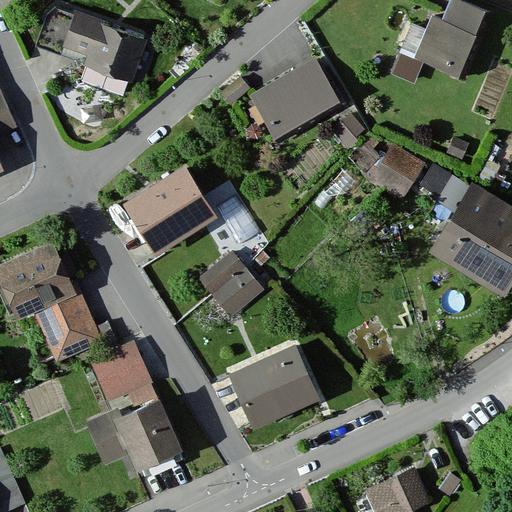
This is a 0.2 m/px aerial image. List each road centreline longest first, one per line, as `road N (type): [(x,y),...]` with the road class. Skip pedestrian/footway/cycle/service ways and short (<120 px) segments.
road 1 (residential): [(256,489),(70,184)]
road 2 (residential): [(70,184),(287,0)]
road 3 (residential): [(256,489),(511,368)]
road 4 (residential): [(70,184),(0,40)]
